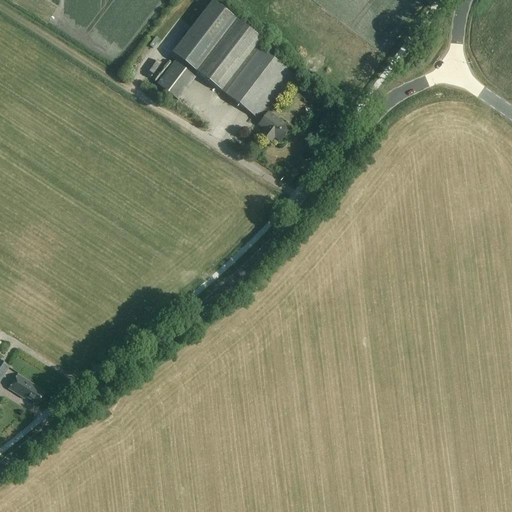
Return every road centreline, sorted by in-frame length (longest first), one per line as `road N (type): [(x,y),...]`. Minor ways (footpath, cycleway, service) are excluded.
road 1 (tertiary): [(0,468),(232,283),(306,205)]
road 2 (track): [(192,128),(0,7)]
road 3 (tertiary): [(306,205),(394,96),(454,71)]
road 4 (unclassified): [(306,205),(192,128)]
